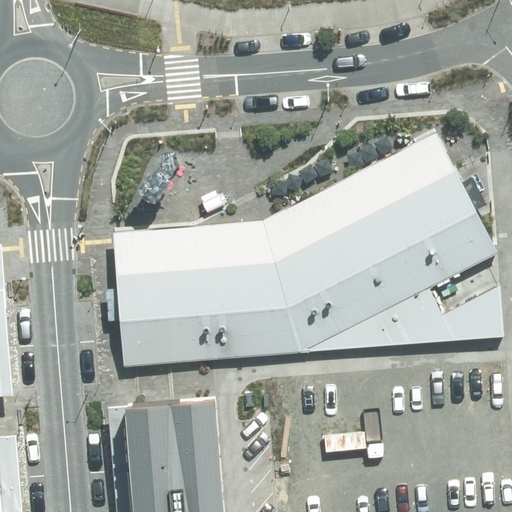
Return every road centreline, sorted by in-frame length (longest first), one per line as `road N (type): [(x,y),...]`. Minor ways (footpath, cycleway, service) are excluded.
road 1 (residential): [(167,73),(359,67),(436,56),(503,31)]
road 2 (tertiary): [(69,511),(48,245)]
